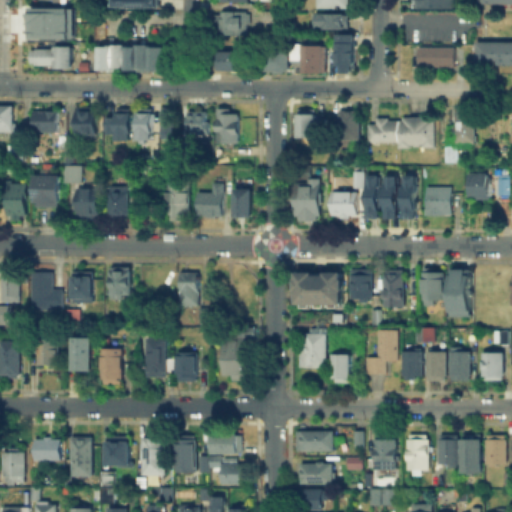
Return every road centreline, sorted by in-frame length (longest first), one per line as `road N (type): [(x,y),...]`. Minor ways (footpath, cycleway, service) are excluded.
road 1 (residential): [(0,243),(511,246)]
road 2 (residential): [(0,404),(511,407)]
road 3 (residential): [(271,511),(275,88)]
road 4 (residential): [(0,86),(275,88)]
